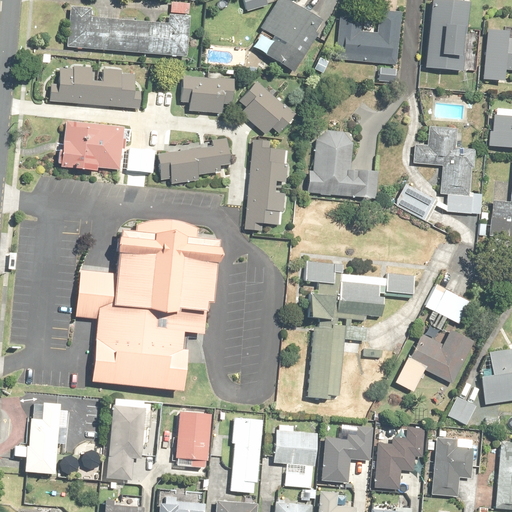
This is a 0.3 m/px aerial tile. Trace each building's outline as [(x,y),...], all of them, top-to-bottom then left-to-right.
[(261,0),(238,0),(242,13),(264,7),(261,0)] [(320,23),(280,0),(273,0),(257,29),(263,33),(252,50),(290,73),(320,23)] [(464,27),(466,0),(464,0),(424,0),(420,69),(474,72),(477,28),(464,27)] [(188,4),(167,3),(166,14),(188,15),(188,4)] [(89,11),(66,10),(63,48),(185,55),(187,18),(165,16),(165,24),(88,20),(89,11)] [(358,17),(337,15),(331,61),(393,68),(400,12),(377,10),(374,34),(356,32),(358,17)] [(503,31),(484,29),(480,81),(500,83),(501,71),(511,72),(511,27),(503,26),(503,31)] [(54,86),(48,85),(46,103),(136,110),(137,94),(131,93),(132,74),(100,71),(99,82),(89,82),(90,69),(56,66),(54,86)] [(392,69),(375,69),(375,83),(391,84),(392,69)] [(178,76),(176,106),(184,107),(184,111),(216,113),(217,105),(229,106),(231,79),(178,76)] [(251,82),(234,102),(241,109),(237,113),(261,133),(266,128),(274,135),(291,115),(251,82)] [(511,113),(496,111),(495,116),(489,116),(485,148),(511,151),(511,113)] [(121,128),(61,121),(56,168),(93,173),(94,169),(147,175),(150,152),(118,149),(121,128)] [(426,147),(411,146),(409,165),(439,168),(436,195),(444,196),(443,213),(476,216),(478,197),(464,196),(467,170),(470,170),(472,151),(452,149),(454,129),(428,127),(426,147)] [(324,131),(311,144),(310,172),(304,171),(303,195),(375,199),(376,172),(348,170),(349,146),(343,133),(324,131)] [(207,146),(152,156),(157,182),(166,180),(167,188),(194,183),(193,178),(219,173),(218,167),(228,165),(223,137),(206,140),(207,146)] [(266,142),(248,140),(239,230),(260,232),(261,224),(278,225),(281,195),(271,194),(272,182),(282,183),(285,153),(266,151),(266,142)] [(511,160),(509,202),(489,201),(487,239),(511,240),(511,160)] [(434,203),(400,185),(389,204),(424,223),(434,203)] [(479,214),(478,224),(476,224),(475,236),(484,236),(485,214),(479,214)] [(89,317),(84,377),(174,384),(179,331),(196,333),(199,302),(208,303),(214,236),(112,228),(109,270),(71,266),(67,315),(89,317)] [(341,264),(304,261),(303,282),(315,283),(314,293),(302,292),(300,317),(309,318),(302,398),(337,401),(344,316),(377,318),(380,285),(339,282),(341,264)] [(411,276),(384,274),(382,297),(409,299),(411,276)] [(422,307),(429,311),(389,383),(409,394),(422,371),(447,385),(470,344),(446,332),(440,342),(435,339),(445,321),(458,328),(471,304),(435,284),(422,307)] [(488,374),(476,376),(481,406),(511,400),(511,357),(509,358),(508,352),(485,356),(488,374)] [(473,408),(454,397),(443,417),(462,428),(473,408)] [(11,457),(19,458),(18,473),(49,476),(53,428),(65,429),(66,412),(57,411),(57,405),(32,403),(30,419),(23,418),(20,447),(12,447),(11,457)] [(142,407),(109,405),(102,481),(128,483),(130,458),(137,459),(142,407)] [(258,420),(231,418),(227,492),(250,494),(250,484),(254,484),(258,420)] [(276,426),(276,431),(272,431),(270,464),(311,467),(313,434),(288,432),(289,427),(276,426)] [(390,446),(374,445),(371,488),(395,490),(397,471),(409,472),(410,457),(419,457),(422,430),(405,428),(404,438),(391,437),(390,446)] [(473,441),(434,437),(428,496),(453,498),(455,476),(469,478),(473,441)] [(490,511),(501,511),(511,511),(511,442),(498,441),(490,511)] [(67,455),(65,455),(63,456),(62,456),(60,457),(59,459),(58,460),(57,462),(57,464),(56,466),(57,468),(57,469),(58,471),(59,473),(60,474),(62,475),(64,476),(65,476),(67,476),(69,476),(71,476),(73,475),(74,474),(76,472),(77,471),(77,469),(78,467),(78,465),(78,464),(77,462),(76,460),(75,459),(74,457),(72,456),(71,455),(69,455),(67,455)] [(368,457),(353,455),(350,496),(365,497),(368,457)] [(310,467),(283,466),(282,488),(310,489),(310,467)] [(313,492),(299,491),(298,501),(313,502),(313,492)] [(334,494),(316,493),(314,511),(350,511),(351,507),(334,506),(334,494)] [(160,503),(154,503),(153,511),(197,511),(198,505),(172,503),(173,497),(160,496),(160,503)] [(241,502),(212,501),(210,511),(253,511),(254,497),(241,497),(241,502)] [(131,507),(132,502),(98,500),(97,511),(139,511),(140,508),(131,507)] [(306,511),(307,504),(270,502),(269,511),(306,511)]
